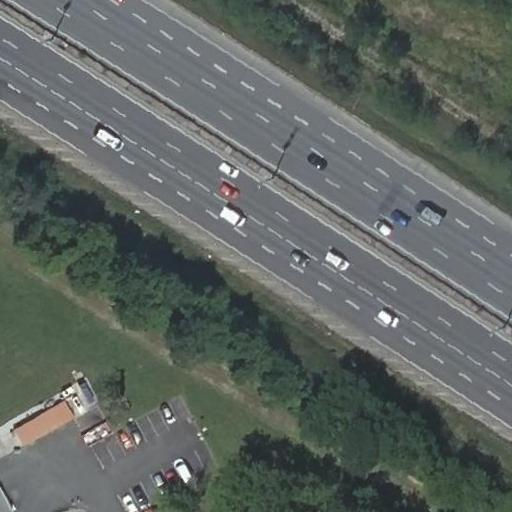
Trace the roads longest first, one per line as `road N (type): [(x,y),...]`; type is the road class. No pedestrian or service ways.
road 1 (motorway): [(0,52),(511,373)]
road 2 (motorway): [(511,286),(59,0)]
road 3 (track): [(0,245),(431,511)]
